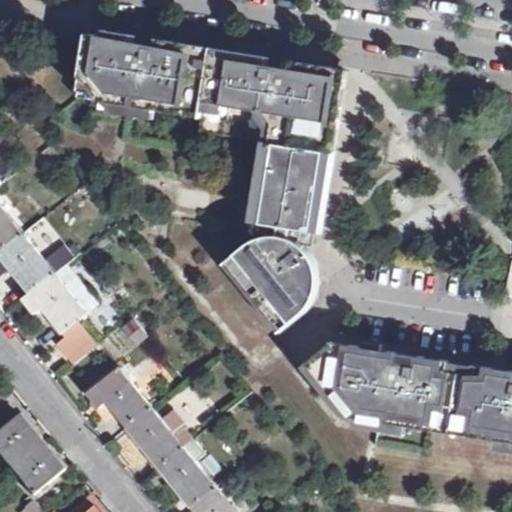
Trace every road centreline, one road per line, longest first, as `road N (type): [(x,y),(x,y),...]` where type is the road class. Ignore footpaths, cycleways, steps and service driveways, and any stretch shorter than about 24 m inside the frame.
road 1 (residential): [(245,0),(511,42)]
road 2 (unclassified): [(294,353),(361,300),(511,321)]
road 3 (residential): [(0,335),(143,511)]
